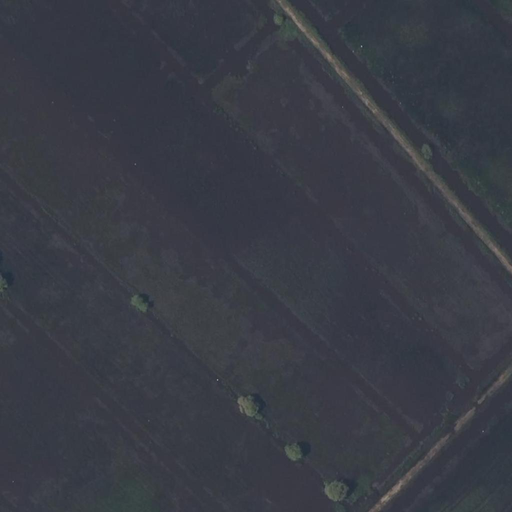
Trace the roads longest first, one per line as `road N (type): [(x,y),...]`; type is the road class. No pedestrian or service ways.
road 1 (track): [(278,0),(511,267)]
road 2 (track): [(511,367),(374,511)]
